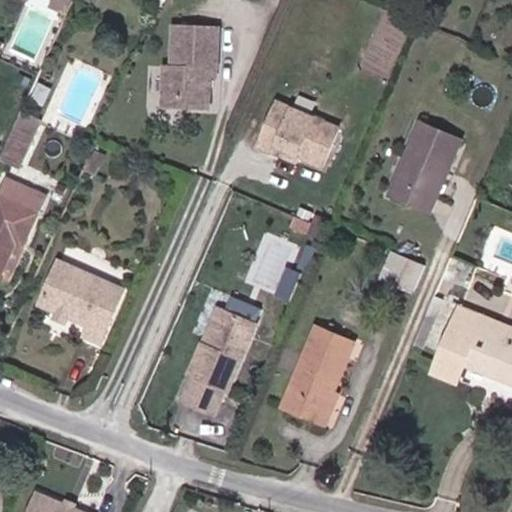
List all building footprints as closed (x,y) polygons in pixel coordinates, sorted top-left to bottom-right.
[(70,13),(75,0),(55,0),(53,6),(70,13)] [(211,70),(218,71),(219,28),(176,27),(175,69),(167,69),(166,109),(209,109),(211,79),(211,70)] [(279,148),(299,156),(323,166),(341,128),(280,102),(260,146),(276,154),(279,148)] [(22,113),(1,159),(21,167),(41,121),(22,113)] [(421,124),(391,196),(431,212),(461,141),(421,124)] [(297,163),(299,156),(279,148),(276,154),(297,163)] [(107,156),(98,152),(91,171),(99,176),(107,156)] [(48,197),(8,179),(0,198),(0,279),(1,280),(18,243),(26,246),(48,197)] [(313,225),(297,218),(292,228),(308,234),(313,225)] [(392,280),(417,290),(427,266),(394,251),(389,264),(397,267),(392,280)] [(56,312),(68,316),(90,326),(85,337),(101,343),(124,290),(59,261),(41,304),(56,312)] [(384,277),(392,280),(397,267),(389,264),(384,277)] [(511,328),(463,308),(435,373),(457,381),(465,363),(511,383),(511,328)] [(210,349),(226,312),(219,309),(203,346),(210,349)] [(66,323),(68,316),(56,312),(55,318),(66,323)] [(257,325),(226,312),(210,349),(203,346),(190,377),(192,378),(180,405),(213,419),(225,392),(228,393),(257,325)] [(317,327),(284,407),(326,426),(339,396),(333,393),(355,343),(317,327)] [(29,511),(75,511),(36,495),(29,511)]
